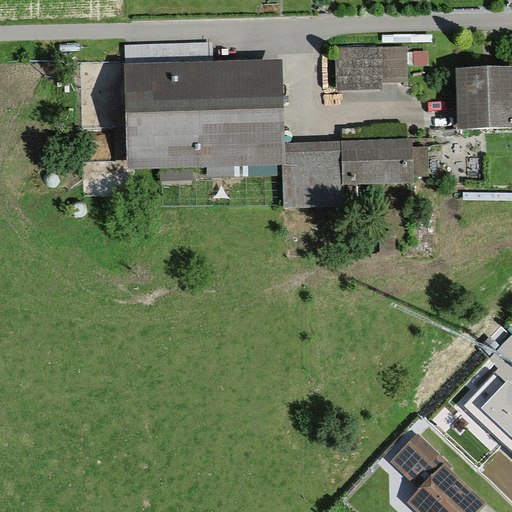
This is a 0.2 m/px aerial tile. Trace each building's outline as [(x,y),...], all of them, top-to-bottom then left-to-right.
[(411,52),(337,52),(337,93),(380,93),(380,83),(411,83),(411,52)] [(283,71),(128,73),(130,172),(284,170),(283,71)] [(511,75),(460,77),(461,133),(511,131),(511,75)] [(413,147),(286,147),(286,210),(345,210),(345,190),(413,189),(413,147)] [(511,380),(498,367),(463,403),(511,449),(511,380)] [(418,439),(395,464),(422,490),(412,500),(424,511),(482,511),(488,506),(418,439)]
